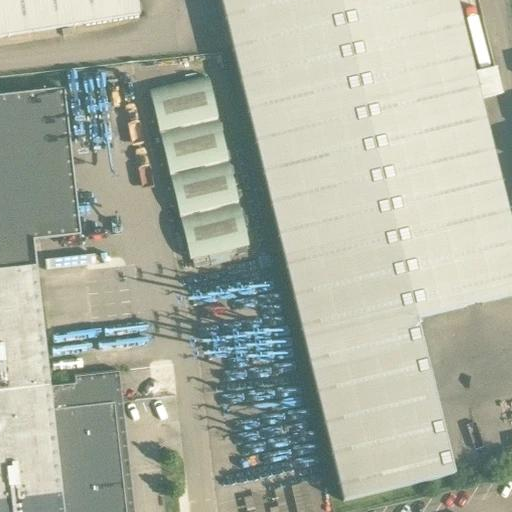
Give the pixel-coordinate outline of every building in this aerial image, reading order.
[(0,0),(0,38),(139,17),(135,0),(0,0)] [(219,0),(342,504),(454,476),(415,320),(511,297),(511,236),(454,0),(219,0)] [(246,248),(207,79),(148,93),(187,262),(246,248)] [(74,377),(75,386),(49,389),(35,268),(33,244),(79,237),(63,91),(0,98),(0,511),(134,511),(118,372),(74,377)] [(271,387),(286,452),(314,446),(299,380),(271,387)] [(299,496),(301,510),(327,506),(324,492),(299,496)]
